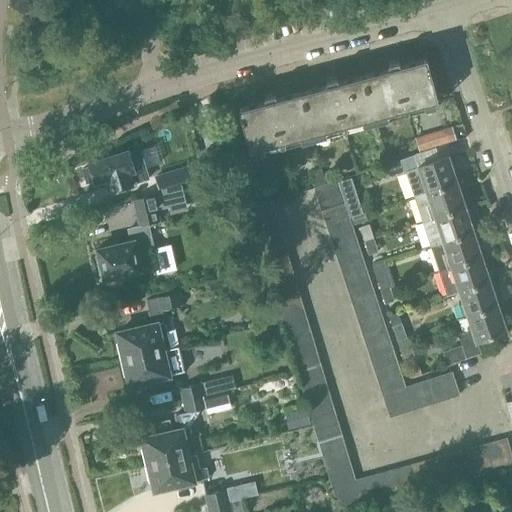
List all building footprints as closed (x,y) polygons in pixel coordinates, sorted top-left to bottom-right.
[(265,102),(240,109),(251,150),(252,150),(342,126),(351,123),(435,101),(437,100),(426,59),(400,66),(399,61),(388,64),(388,65),(389,69),(338,83),(337,79),(337,78),(326,81),(327,86),(276,99),(275,95),(264,98),(265,102)] [(225,155),(217,126),(201,130),(209,159),(225,155)] [(433,132),(415,138),(419,150),(420,151),(437,146),(437,145),(433,132)] [(90,166),(82,168),(86,182),(94,179),(95,182),(108,178),(112,190),(131,184),(130,183),(148,178),(144,167),(159,163),(154,147),(153,146),(139,151),(139,149),(127,152),(127,151),(89,163),(90,166)] [(450,157),(440,160),(436,146),(414,154),(381,166),(386,179),(405,172),(414,197),(458,182),(450,157)] [(248,169),(244,153),(230,157),(234,173),(248,169)] [(191,177),(187,166),(155,176),(158,187),(191,177)] [(313,186),(324,183),(320,169),(309,172),(313,186)] [(317,198),(339,191),(335,180),(313,187),(317,198)] [(458,182),(414,197),(422,222),(467,207),(458,182)] [(130,227),(133,240),(98,249),(105,278),(140,269),(155,265),(145,225),(158,222),(155,210),(170,207),(170,204),(186,201),(182,185),(162,189),(162,193),(134,199),(139,225),(130,227)] [(343,202),(339,191),(317,198),(320,210),(343,202)] [(250,221),(275,213),(271,201),(247,210),(250,221)] [(344,204),(343,202),(320,210),(324,221),(347,214),(344,204)] [(349,203),(344,204),(347,214),(348,218),(353,216),(349,203)] [(467,207),(422,222),(430,247),(475,232),(467,207)] [(275,213),(250,221),(254,232),(278,225),(275,213)] [(348,218),(351,225),(365,220),(363,213),(353,216),(348,218)] [(347,214),(324,221),(328,233),(351,225),(348,218),(347,214)] [(364,241),(373,238),(369,224),(360,227),(364,241)] [(282,237),(278,225),(254,232),(258,244),(282,237)] [(355,237),(351,225),(328,233),(332,244),(355,237)] [(483,257),(475,232),(430,247),(439,272),(483,257)] [(285,248),(282,237),(258,244),(261,255),(285,248)] [(358,248),(355,237),(332,244),(336,256),(358,248)] [(378,252),(373,238),(364,241),(368,255),(378,252)] [(285,248),(261,255),(265,267),(289,260),(285,248)] [(358,248),(336,256),(340,267),(362,259),(358,248)] [(491,282),(483,257),(439,272),(447,296),(461,292),(491,282)] [(366,271),(362,259),(340,267),(344,279),(366,271)] [(289,260),(265,267),(268,279),(292,271),(289,260)] [(382,263),(373,266),(381,291),(390,288),(382,263)] [(296,283),(292,271),(268,279),(272,290),(296,283)] [(370,283),(366,271),(344,279),(347,290),(370,283)] [(499,307),(491,282),(461,292),(469,317),(499,307)] [(299,295),(296,283),(272,290),(275,302),(299,295)] [(374,294),(370,283),(347,290),(351,302),(374,294)] [(390,288),(381,291),(385,305),(395,302),(390,288)] [(120,360),(171,348),(178,346),(174,329),(167,331),(161,310),(182,305),(179,292),(146,300),(152,325),(117,333),(119,342),(116,343),(120,360)] [(374,294),(351,302),(355,313),(378,305),(374,294)] [(299,295),(275,302),(279,314),(303,306),(299,295)] [(378,305),(355,313),(359,324),(382,317),(378,305)] [(303,306),(279,314),(282,325),(306,318),(303,306)] [(499,307),(469,317),(473,330),(458,335),(462,347),(445,353),(449,364),(481,353),(478,342),(507,333),(499,307)] [(267,324),(280,321),(279,315),(265,318),(267,324)] [(382,317),(359,324),(363,336),(385,328),(382,317)] [(306,318),(282,325),(286,337),(310,330),(306,318)] [(402,323),(392,326),(397,341),(406,338),(402,323)] [(389,340),(385,328),(363,336),(367,347),(389,340)] [(310,330),(286,337),(289,348),(313,341),(310,330)] [(400,350),(411,346),(408,338),(397,342),(400,350)] [(393,351),(389,340),(367,347),(371,359),(393,351)] [(313,341),(289,348),(293,360),(317,353),(313,341)] [(171,348),(120,360),(124,377),(128,376),(130,385),(177,374),(171,348)] [(397,363),(393,351),(371,359),(374,370),(397,363)] [(320,364),(317,353),(293,360),(296,372),(320,364)] [(401,375),(397,363),(374,370),(378,383),(401,375)] [(324,376),(320,364),(296,372),(300,383),(324,376)] [(440,375),(448,398),(460,394),(452,371),(440,375)] [(183,400),(226,390),(246,385),(243,372),(201,382),(180,388),(183,400)] [(401,375),(378,383),(383,395),(394,391),(405,387),(401,375)] [(448,398),(440,375),(429,379),(436,402),(448,398)] [(327,388),(324,376),(300,383),(303,395),(327,388)] [(436,402),(429,379),(417,383),(425,406),(436,402)] [(425,406),(417,383),(406,387),(413,410),(425,406)] [(406,387),(405,387),(394,391),(402,414),(413,410),(406,387)] [(331,399),(327,388),(303,395),(307,407),(331,399)] [(226,390),(183,400),(185,411),(175,413),(178,428),(170,430),(167,420),(147,425),(149,435),(142,437),(148,465),(195,454),(195,453),(202,452),(198,436),(192,437),(189,427),(195,417),(194,411),(206,408),(207,413),(231,407),(226,390)] [(394,391),(383,395),(390,417),(402,414),(394,391)] [(331,399),(307,407),(310,418),(334,411),(331,399)] [(284,413),(288,429),(310,424),(306,408),(284,413)] [(338,423),(334,411),(310,418),(314,430),(338,423)] [(338,423),(314,430),(318,441),(341,434),(338,423)] [(345,446),(341,434),(318,441),(321,453),(345,446)] [(511,457),(506,437),(495,440),(501,464),(511,461),(511,457)] [(495,440),(483,444),(489,467),(492,467),(501,464),(495,440)] [(483,444),(471,447),(478,471),(482,470),(489,467),(483,444)] [(348,457),(345,446),(321,453),(325,465),(348,457)] [(471,447),(460,450),(466,474),(471,473),(478,471),(471,447)] [(460,450),(448,453),(455,477),(466,474),(460,450)] [(448,453),(436,457),(443,480),(455,477),(448,453)] [(195,454),(148,465),(154,489),(208,477),(206,466),(199,468),(195,454)] [(348,457),(325,465),(328,476),(352,469),(348,457)] [(436,457),(425,460),(432,484),(443,480),(436,457)] [(425,460),(413,463),(420,487),(432,484),(425,460)] [(413,463),(401,467),(408,490),(420,487),(413,463)] [(401,467),(390,470),(397,494),(408,490),(401,467)] [(489,467),(482,470),(482,471),(484,477),(485,480),(494,477),(492,468),(492,467),(489,467)] [(352,469),(328,476),(339,510),(362,504),(355,480),(352,469)] [(390,470),(378,473),(386,497),(397,494),(390,470)] [(478,471),(471,473),(473,480),(484,477),(482,471),(482,470),(478,471)] [(378,473),(367,476),(374,500),(386,497),(378,473)] [(367,476),(355,480),(362,504),(374,500),(367,476)] [(254,481),(237,485),(237,486),(240,498),(257,494),(254,481)] [(207,507),(240,499),(240,498),(237,486),(204,493),(207,507)] [(394,497),(379,500),(381,511),(387,511),(396,510),(394,497)] [(240,499),(207,507),(207,511),(242,511),(243,511),(240,499)]
